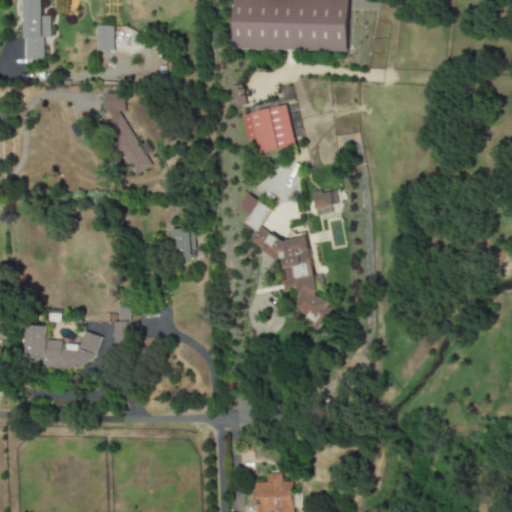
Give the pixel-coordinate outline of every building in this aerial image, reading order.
[(23,0),(24,60),(43,59),(43,38),(50,37),(50,16),(43,16),(42,0),(23,0)] [(232,0),(231,49),(350,52),(350,0),(232,0)] [(113,51),(113,26),(96,26),(96,51),(113,51)] [(151,167),(122,112),(128,109),(118,90),(102,98),(113,120),(107,123),(135,176),(151,167)] [(295,146),(287,106),(240,115),(245,141),(255,139),(258,153),(295,146)] [(314,208),(332,207),(331,192),(313,192),(314,208)] [(237,208),(248,215),(243,224),(255,232),(269,209),(245,195),(237,208)] [(309,236),(301,237),(279,240),(259,226),(247,241),(276,262),(285,261),(287,278),(284,283),(285,292),(298,290),(299,300),(294,307),(319,325),(322,320),(331,319),(336,312),(329,307),(328,304),(316,295),(317,293),(309,236)] [(175,229),(176,261),(197,260),(196,229),(175,229)] [(133,307),(119,307),(119,350),(132,350),(133,307)] [(46,367),(102,369),(103,335),(86,334),(86,345),(68,344),(68,341),(51,341),(52,326),(30,326),(29,360),(47,360),(46,367)] [(255,511),(293,511),(293,508),(301,507),(301,495),(293,495),(293,482),(282,482),(281,474),(266,474),(266,483),(254,483),(255,511)]
